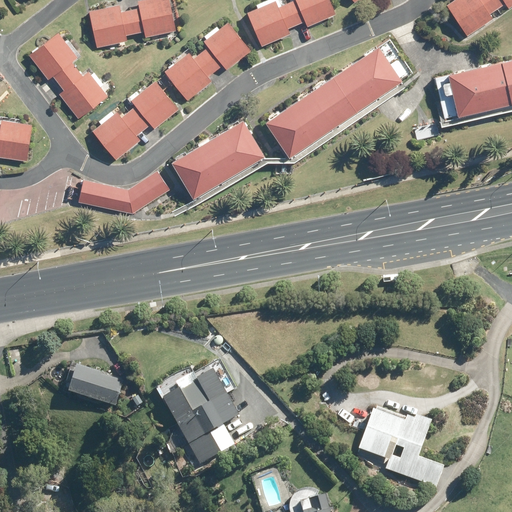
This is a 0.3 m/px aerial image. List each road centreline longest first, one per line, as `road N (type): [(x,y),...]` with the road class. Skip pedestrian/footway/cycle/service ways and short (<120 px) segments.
road 1 (primary): [(0,297),(511,208)]
road 2 (residential): [(424,0),(406,15),(247,80),(127,173),(105,173),(70,145)]
